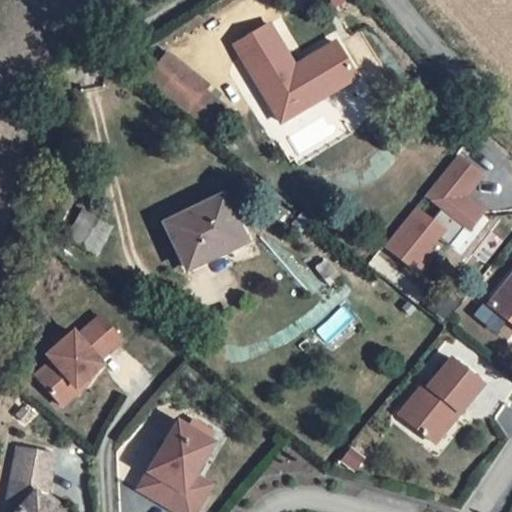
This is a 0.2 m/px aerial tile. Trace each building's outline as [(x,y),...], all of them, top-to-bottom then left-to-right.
[(307,96),(351,70),(336,44),(295,68),(269,25),(235,46),(281,123),(312,105),(307,96)] [(162,89),(181,66),(167,55),(148,79),(162,89)] [(206,86),(181,66),(162,89),(187,110),(203,90),(206,86)] [(356,78),(351,70),(307,96),(312,105),(356,78)] [(223,106),(203,90),(187,110),(207,126),(223,106)] [(467,231),(487,209),(469,194),(486,175),(459,152),(423,194),(467,231)] [(245,241),(223,196),(165,224),(187,269),(245,241)] [(418,205),(382,245),(415,275),(459,226),(440,209),(432,217),(418,205)] [(109,225),(84,211),(68,238),(94,253),(109,225)] [(511,277),(489,305),(511,324),(511,277)] [(53,361),(36,376),(62,406),(80,390),(77,387),(84,381),(102,365),(99,361),(121,341),(101,316),(78,337),(73,332),(48,355),(53,361)] [(459,413),(483,384),(452,359),(429,387),(425,384),(399,415),(428,439),(453,408),(459,413)] [(87,384),(84,381),(77,387),(80,390),(87,384)] [(459,413),(453,408),(428,439),(434,443),(459,413)] [(194,475),(214,443),(178,422),(138,490),(173,510),(194,475)] [(17,511),(58,511),(53,508),(46,500),(47,494),(55,454),(18,448),(8,503),(18,511),(17,511)] [(195,511),(212,485),(194,475),(173,510),(176,511),(195,511)] [(57,503),(47,494),(46,500),(53,508),(57,503)]
